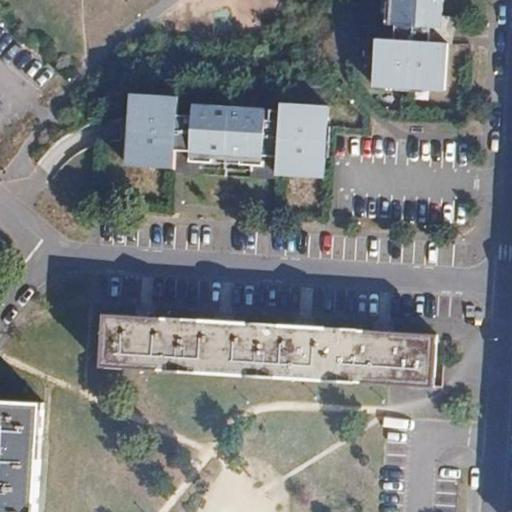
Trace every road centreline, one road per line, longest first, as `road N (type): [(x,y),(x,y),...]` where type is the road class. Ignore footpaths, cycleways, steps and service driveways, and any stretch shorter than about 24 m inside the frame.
road 1 (residential): [(507,274),(50,253)]
road 2 (residential): [(507,274),(491,511)]
